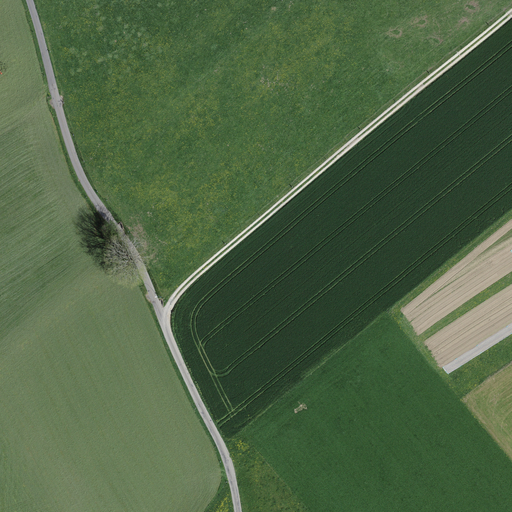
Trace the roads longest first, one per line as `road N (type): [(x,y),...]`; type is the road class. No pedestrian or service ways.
road 1 (unclassified): [(28,0),(77,168),(138,256),(224,455),(237,511)]
road 2 (track): [(161,320),(179,291),(511,12)]
